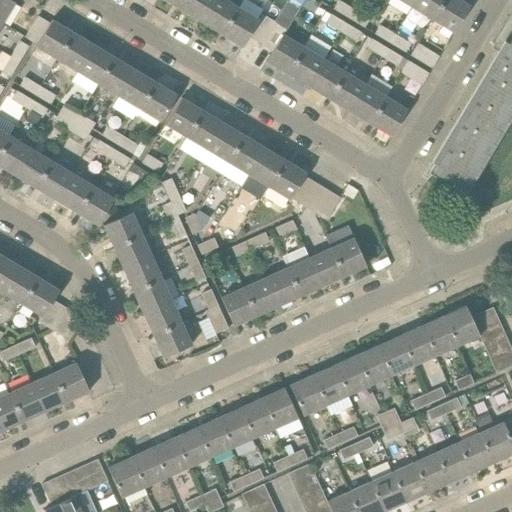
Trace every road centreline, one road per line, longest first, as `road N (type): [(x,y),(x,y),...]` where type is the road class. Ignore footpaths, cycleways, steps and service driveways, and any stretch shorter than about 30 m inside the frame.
road 1 (residential): [(394,177),(105,0)]
road 2 (residential): [(150,406),(440,274)]
road 3 (residential): [(150,406),(74,254),(0,206)]
road 4 (residential): [(394,177),(501,0)]
road 5 (residential): [(0,477),(150,406)]
